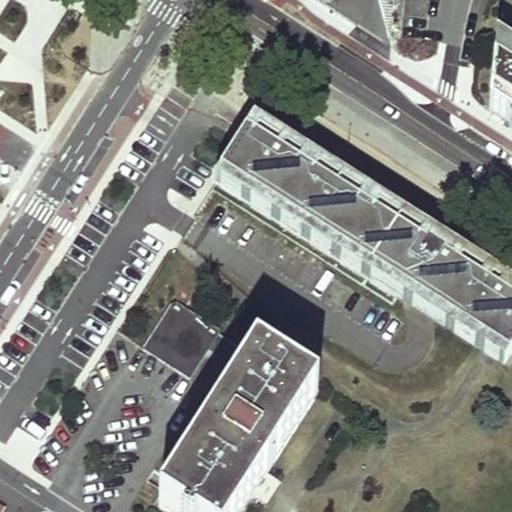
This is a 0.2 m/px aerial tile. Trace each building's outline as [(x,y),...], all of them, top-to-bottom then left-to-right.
[(511,0),(502,0),(494,48),(511,59),(511,0)] [(403,35),(400,50),(422,56),(426,41),(403,35)] [(511,59),(494,48),(490,112),(511,126),(511,59)] [(511,285),(481,267),(255,122),(213,186),(419,315),(442,329),(485,356),(510,372),(511,368),(511,285)] [(175,301),(145,347),(189,375),(208,347),(243,371),(160,501),(177,511),(239,511),(317,392),(255,352),(253,355),(218,333),(220,329),(175,301)] [(0,511),(8,511),(11,509),(0,501),(0,511)]
